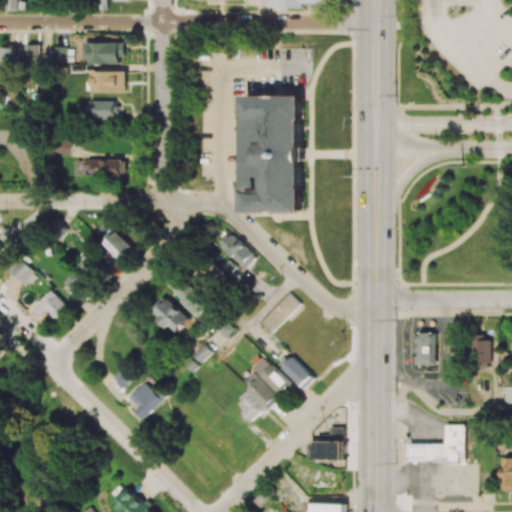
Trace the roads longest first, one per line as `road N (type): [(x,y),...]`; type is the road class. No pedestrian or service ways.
road 1 (residential): [(375,23),(0,22)]
road 2 (primary): [(375,245),(376,511)]
road 3 (primary): [(375,0),(375,245)]
road 4 (residential): [(375,303),(326,300),(235,213),(171,201)]
road 5 (residential): [(376,364),(322,406),(217,511)]
road 6 (residential): [(171,201),(179,220),(163,252),(60,367)]
road 7 (residential): [(162,0),(163,183),(171,201)]
road 8 (residential): [(199,511),(60,367)]
road 9 (residential): [(171,201),(0,201)]
road 10 (residential): [(375,152),(511,147)]
road 11 (residential): [(511,300),(375,303)]
road 12 (residential): [(511,122),(375,125)]
road 13 (primary): [(375,245),(406,178),(461,151)]
